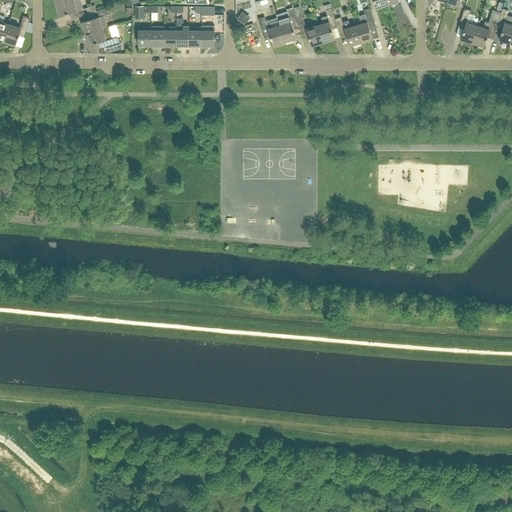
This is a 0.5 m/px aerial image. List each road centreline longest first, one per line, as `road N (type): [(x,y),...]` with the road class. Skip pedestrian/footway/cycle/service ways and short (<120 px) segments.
road 1 (residential): [(417,65),(225,63)]
road 2 (residential): [(225,63),(35,61)]
